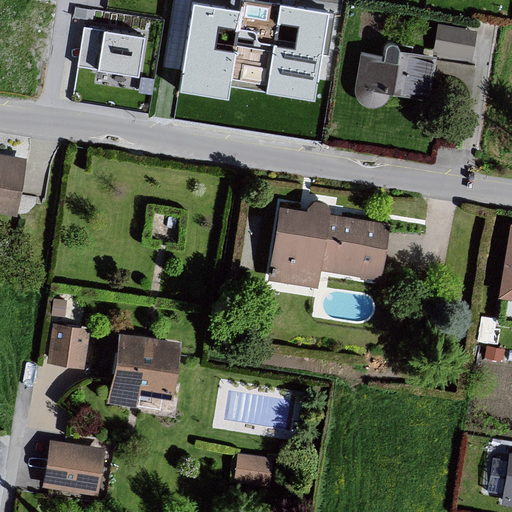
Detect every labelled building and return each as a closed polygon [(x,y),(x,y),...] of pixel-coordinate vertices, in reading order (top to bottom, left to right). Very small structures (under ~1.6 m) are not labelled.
[(243,11),(193,3),(179,91),(228,99),(243,11)] [(330,13),(280,5),(266,94),(315,102),(330,13)] [(144,37),(83,26),(76,66),(137,76),(144,37)] [(475,33),(438,26),(431,58),(470,64),(475,33)] [(382,56),(360,53),(354,98),(359,104),(366,109),(374,110),(381,105),(386,101),(387,92),(425,98),(431,58),(399,53),(395,48),(391,44),(384,47),(382,56)] [(0,213),(13,215),(22,159),(0,155),(0,213)] [(387,227),(279,211),(268,284),(315,290),(318,273),(380,281),(387,227)] [(511,228),(510,228),(499,299),(511,301),(511,228)] [(89,329),(54,324),(49,360),(84,365),(89,329)] [(181,346),(116,336),(105,404),(161,413),(163,400),(172,401),(181,346)] [(103,453),(48,444),(41,487),(96,496),(103,453)] [(511,449),(507,449),(498,501),(511,503),(511,449)] [(275,457),(239,453),(236,481),(272,486),(275,457)]
